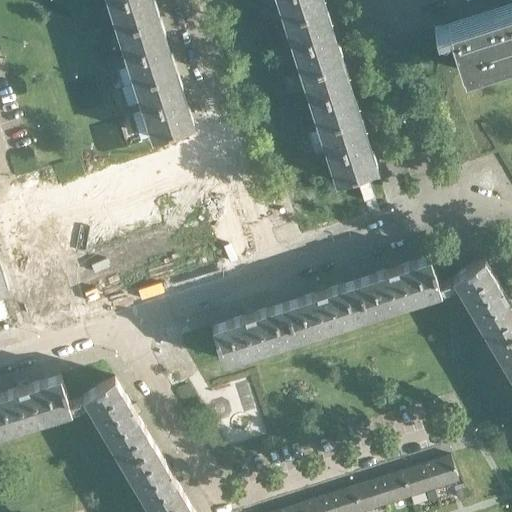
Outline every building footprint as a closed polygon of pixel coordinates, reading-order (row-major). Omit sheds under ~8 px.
[(156,14),(151,0),(108,0),(117,27),(156,14)] [(323,5),(321,0),(277,0),(283,17),(323,5)] [(340,58),(333,36),(323,5),(283,17),(301,71),(340,58)] [(511,5),(448,26),(462,69),(511,53),(511,5)] [(174,68),(167,46),(156,14),(117,27),(134,81),(174,68)] [(357,113),(350,90),(340,58),(301,71),(318,125),(357,113)] [(191,123),(184,100),(174,68),(134,81),(152,136),(191,123)] [(375,167),(367,144),(357,113),(318,125),(335,180),(375,167)] [(109,202),(56,219),(74,276),(225,228),(207,171),(153,188),(155,194),(111,208),(109,202)] [(440,289),(438,281),(429,255),(397,265),(395,260),(386,263),(387,268),(356,278),(367,312),(440,289)] [(511,327),(511,304),(506,294),(509,291),(505,283),(500,285),(483,256),(452,275),(491,340),(511,327)] [(367,312),(356,278),(326,288),(323,283),(315,286),(315,291),(285,301),(296,335),(367,312)] [(296,335),(285,301),(254,311),(252,306),(243,309),(244,314),(212,324),(223,359),(296,335)] [(511,327),(491,340),(511,375),(511,327)] [(0,430),(71,408),(68,400),(60,373),(28,383),(26,379),(17,382),(18,387),(0,392),(0,430)] [(153,441),(136,413),(140,410),(136,402),(131,404),(114,375),(83,394),(122,459),(153,441)] [(179,511),(191,505),(175,478),(179,474),(174,466),(169,468),(153,441),(122,459),(153,511),(179,511)] [(458,478),(450,453),(425,461),(434,486),(458,478)] [(434,486),(425,461),(401,469),(409,494),(434,486)] [(409,494),(401,469),(376,476),(385,502),(409,494)] [(385,502),(376,476),(352,484),(360,510),(385,502)] [(353,511),(360,510),(352,484),(328,492),(334,511),(353,511)] [(334,511),(328,492),(304,500),(307,511),(334,511)] [(307,511),(304,500),(279,508),(280,511),(307,511)]
